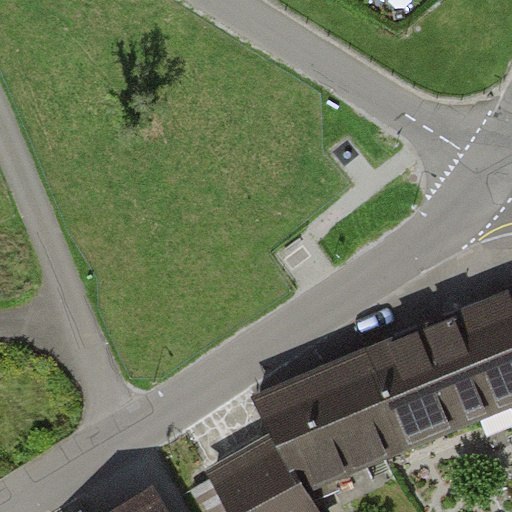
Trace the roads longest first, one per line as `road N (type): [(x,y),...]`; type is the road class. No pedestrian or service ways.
road 1 (residential): [(134,434),(439,236),(497,170)]
road 2 (unclassified): [(0,128),(134,434)]
road 3 (unclassified): [(497,170),(217,0)]
road 4 (residential): [(5,511),(134,434)]
